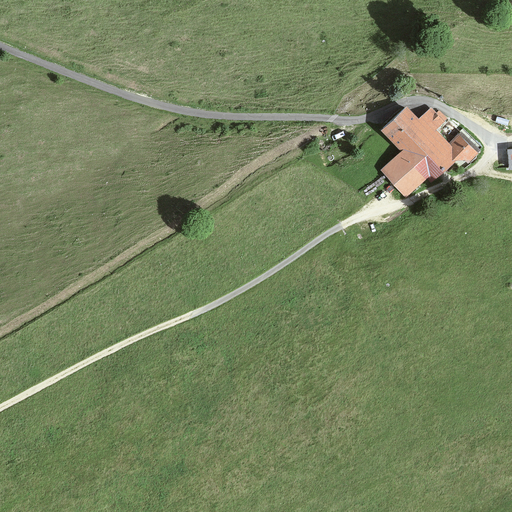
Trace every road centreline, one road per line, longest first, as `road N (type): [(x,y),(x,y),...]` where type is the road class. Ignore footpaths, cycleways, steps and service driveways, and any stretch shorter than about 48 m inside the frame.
road 1 (track): [(487,161),(403,205),(343,225),(214,306),(0,410)]
road 2 (track): [(0,43),(172,110),(354,120),(417,99),(499,144)]
road 3 (track): [(346,120),(273,153),(183,221),(0,333)]
